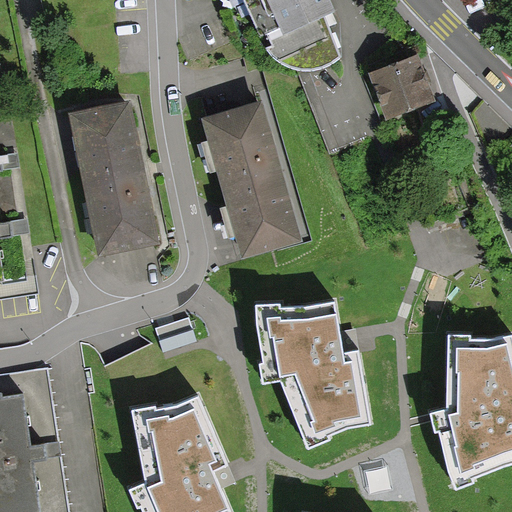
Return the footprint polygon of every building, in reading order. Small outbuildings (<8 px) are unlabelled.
[(241,0),(260,43),(285,33),(288,39),(338,17),(329,0),(241,0)] [(384,70),(400,117),(449,101),(433,54),(384,70)] [(202,123),(245,264),(306,246),(263,104),(202,123)] [(72,120),(100,265),(160,254),(133,109),(72,120)] [(0,279),(2,279),(0,268),(0,236),(10,235),(10,230),(8,224),(0,224),(0,279)] [(293,308),(258,308),(265,375),(258,376),(262,401),(280,397),(306,463),(340,446),(374,436),(361,356),(347,361),(336,307),(294,314),(293,308)] [(168,354),(203,345),(194,314),(160,323),(168,354)] [(478,346),(450,345),(447,418),(430,423),(435,449),(442,447),(454,501),(480,489),(478,484),(511,472),(511,341),(493,346),(478,346)] [(0,511),(74,511),(52,366),(0,374),(0,511)] [(167,413),(132,421),(146,493),(128,500),(133,511),(228,511),(217,485),(233,477),(199,404),(169,419),(167,413)]
